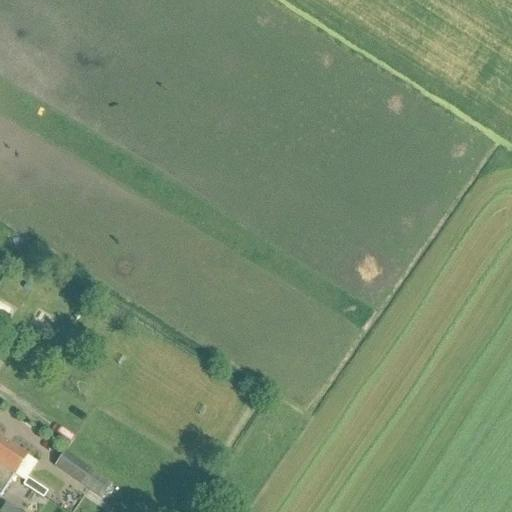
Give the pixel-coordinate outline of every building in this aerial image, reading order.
[(0,468),(14,478),(27,459),(0,441),(0,468)] [(102,500),(112,485),(65,453),(55,468),(102,500)] [(0,499),(14,478),(0,468),(0,499)] [(22,488),(32,494),(38,486),(27,480),(22,488)] [(38,486),(32,494),(43,501),(48,493),(38,486)]
